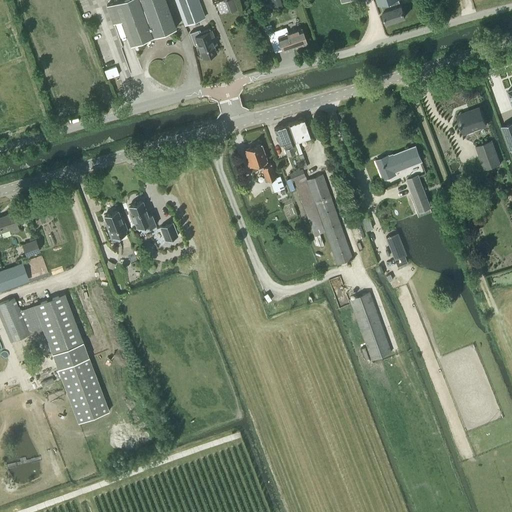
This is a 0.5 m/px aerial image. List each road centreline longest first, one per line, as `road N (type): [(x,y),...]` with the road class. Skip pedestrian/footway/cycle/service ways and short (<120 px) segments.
road 1 (unclassified): [(226,89),(511,6)]
road 2 (tertiary): [(236,124),(511,42)]
road 3 (tertiary): [(0,191),(236,124)]
road 4 (unclassified): [(0,148),(226,89)]
